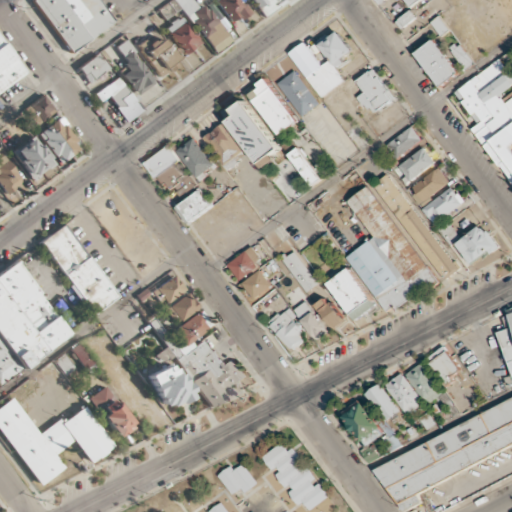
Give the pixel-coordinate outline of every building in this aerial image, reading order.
[(113,24),(96,0),(33,0),(69,53),(113,24)] [(169,0),(157,9),(164,20),(183,8),(214,53),(230,41),(204,4),(197,9),(191,0),(169,0)] [(230,24),(247,13),(238,0),(216,0),(215,1),(230,24)] [(416,17),(411,10),(396,21),(401,28),(416,17)] [(200,44),(181,16),(164,28),(183,55),(200,44)] [(449,29),(439,16),(431,22),(441,35),(449,29)] [(338,68),(345,62),(343,59),(353,50),(337,30),(319,45),(338,68)] [(180,62),(159,34),(139,50),(160,77),(180,62)] [(0,91),(25,75),(0,38),(0,91)] [(416,52),(439,87),(459,74),(436,39),(416,52)] [(137,96),(154,84),(125,41),(114,48),(129,70),(122,75),(137,96)] [(321,66),(305,42),(290,52),(320,97),(345,81),(331,60),(321,66)] [(464,69),(473,63),(461,42),(451,47),(464,69)] [(89,84),(109,69),(98,53),(77,68),(89,84)] [(455,90),(478,125),(474,127),(511,183),(511,98),(506,102),(500,94),(511,86),(511,75),(502,60),(455,90)] [(356,81),(364,92),(359,96),(373,116),(395,100),(374,68),(356,81)] [(302,117),(320,103),(295,70),(277,84),(302,117)] [(94,94),(100,102),(108,97),(126,122),(142,111),(118,77),(94,94)] [(258,84),(260,87),(250,94),(279,134),(298,121),(267,77),(258,84)] [(55,112),(43,95),(21,110),(33,128),(55,112)] [(237,115),(229,120),(259,164),(281,149),(246,100),(233,109),(237,115)] [(81,149),(64,125),(62,127),(57,120),(39,133),(60,164),(81,149)] [(228,170),(239,162),(235,158),(245,150),(223,123),(203,139),(228,170)] [(423,140),(412,126),(387,144),(397,158),(423,140)] [(53,167),(36,137),(13,150),(30,180),(53,167)] [(215,168),(196,137),(178,149),(197,179),(215,168)] [(149,159),(173,200),(196,187),(172,145),(149,159)] [(322,180),(301,147),(291,153),(311,186),(322,180)] [(435,164),(426,148),(399,164),(406,176),(403,177),(405,182),(435,164)] [(0,155),(0,186),(6,195),(23,182),(1,154),(0,155)] [(450,185),(441,168),(410,186),(419,202),(450,185)] [(460,270),(388,174),(374,184),(445,280),(460,270)] [(347,256),(386,312),(394,306),(397,309),(437,281),(370,185),(348,200),(374,238),(347,256)] [(423,207),(433,224),(465,205),(455,188),(423,207)] [(214,205),(202,190),(177,208),(189,224),(214,205)] [(117,298),(64,224),(39,242),(91,316),(117,298)] [(452,246),(461,240),(450,224),(441,231),(452,246)] [(500,246),(484,224),(457,243),(472,265),(500,246)] [(238,280),(263,267),(253,249),(229,261),(238,280)] [(307,292),(319,284),(294,250),(282,258),(307,292)] [(0,273),(0,383),(69,337),(18,262),(0,273)] [(377,306),(351,267),(329,282),(355,321),(377,306)] [(273,287),(263,270),(243,282),(253,299),(273,287)] [(161,307),(184,290),(173,275),(150,292),(161,307)] [(198,308),(187,293),(164,310),(174,325),(198,308)] [(346,321),(327,297),(316,305),(335,329),(346,321)] [(295,309),(315,339),(327,331),(307,301),(295,309)] [(308,337),(292,321),(297,316),(288,306),(269,324),(294,350),(308,337)] [(511,307),(509,308),(511,319),(511,327),(498,332),(511,375),(511,307)] [(207,411),(233,395),(229,388),(247,377),(236,359),(226,365),(215,348),(208,352),(199,337),(212,329),(201,312),(169,331),(165,324),(157,330),(207,411)] [(69,350),(85,371),(93,365),(77,344),(69,350)] [(460,370),(446,346),(428,357),(445,385),(455,380),(452,375),(460,370)] [(65,376),(74,369),(63,354),(53,361),(65,376)] [(146,375),(162,410),(190,398),(178,370),(179,369),(176,362),(146,375)] [(429,404),(445,392),(422,362),(406,375),(429,404)] [(422,406),(406,372),(388,381),(404,414),(422,406)] [(401,412),(382,383),(366,393),(381,416),(374,420),(362,401),(343,413),(365,448),(380,439),(389,453),(403,444),(387,421),(401,412)] [(87,398),(94,409),(111,398),(105,387),(87,398)] [(10,398),(0,405),(0,434),(39,486),(63,468),(53,455),(72,440),(89,463),(96,457),(97,458),(106,452),(105,451),(112,446),(82,407),(81,408),(79,406),(77,407),(79,409),(63,421),(62,419),(60,420),(58,419),(38,434),(10,398)] [(95,411),(118,439),(134,426),(111,398),(95,411)] [(511,402),(378,461),(399,511),(402,511),(423,503),(417,489),(511,446),(511,402)] [(330,497),(319,480),(316,481),(294,447),(288,451),(283,443),(262,456),(273,473),(275,472),(286,491),(288,490),(298,506),(304,502),(310,510),(330,497)] [(220,473),(231,495),(242,489),(244,492),(257,485),(245,463),(234,469),(233,466),(220,473)] [(228,511),(222,502),(209,511),(228,511)]
